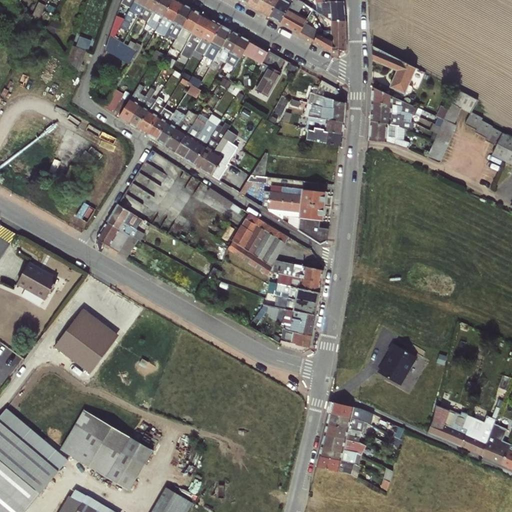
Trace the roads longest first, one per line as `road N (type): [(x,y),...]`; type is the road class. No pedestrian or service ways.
road 1 (residential): [(80,251),(252,350),(322,370)]
road 2 (residential): [(148,142),(341,264)]
road 3 (residential): [(511,473),(320,386)]
road 4 (residential): [(117,0),(80,100),(148,142)]
road 5 (residential): [(209,0),(357,80)]
road 6 (residential): [(80,251),(148,142)]
road 7 (tertiary): [(291,511),(320,386)]
road 8 (tertiary): [(341,264),(353,143)]
